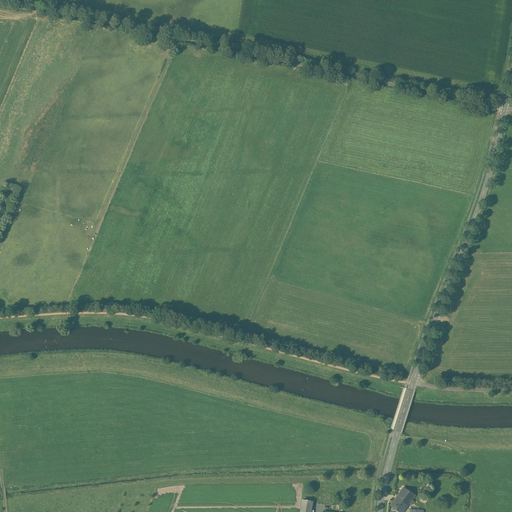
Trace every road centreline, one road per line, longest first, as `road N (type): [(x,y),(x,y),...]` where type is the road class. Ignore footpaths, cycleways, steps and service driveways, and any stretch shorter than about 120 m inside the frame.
road 1 (residential): [(506,106),(25,0)]
road 2 (tertiary): [(506,106),(481,199),(409,389),(379,511)]
